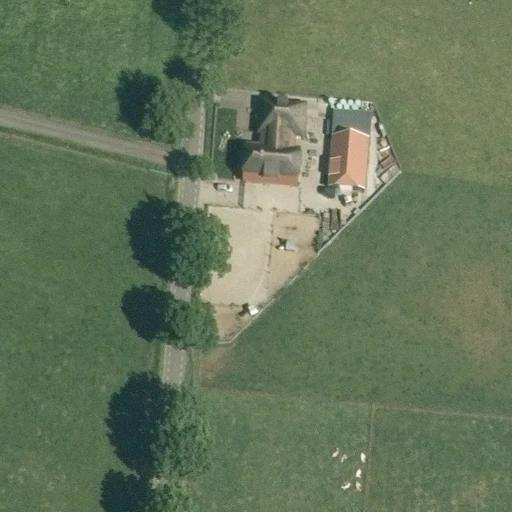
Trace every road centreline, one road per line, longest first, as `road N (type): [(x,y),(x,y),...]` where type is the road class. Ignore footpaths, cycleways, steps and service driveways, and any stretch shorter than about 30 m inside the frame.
road 1 (unclassified): [(161,511),(204,0)]
road 2 (track): [(193,166),(0,116)]
